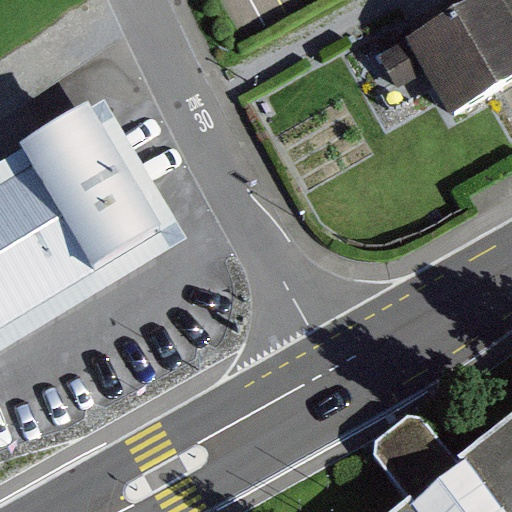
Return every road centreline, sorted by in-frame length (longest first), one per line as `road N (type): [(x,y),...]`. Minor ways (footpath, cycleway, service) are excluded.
road 1 (residential): [(335,371),(191,109)]
road 2 (secondary): [(83,511),(335,371)]
road 3 (residential): [(191,109),(392,0)]
road 4 (secondary): [(335,371),(511,267)]
road 5 (residential): [(191,109),(139,0)]
